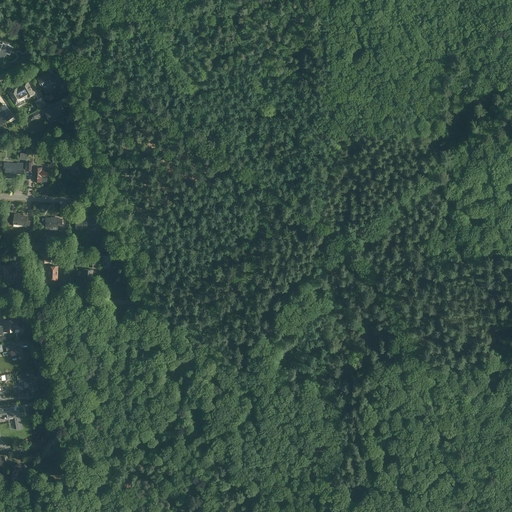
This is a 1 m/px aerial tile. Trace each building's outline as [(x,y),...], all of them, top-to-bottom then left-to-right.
[(0,58),(2,60),(5,52),(9,54),(12,47),(13,48),(13,47),(3,42),(2,44),(0,42),(0,58)] [(56,81),(53,75),(51,77),(49,73),(37,78),(41,86),(52,81),(52,83),(56,81)] [(17,88),(10,92),(16,103),(20,101),(20,99),(22,98),(23,99),(24,99),(24,98),(28,96),(34,93),(28,82),(22,86),(23,86),(18,89),(17,88)] [(43,98),(39,100),(41,103),(38,105),(40,108),(47,104),(43,98)] [(61,103),(44,112),(49,120),(59,115),(62,121),(68,118),(65,112),(61,103)] [(5,104),(1,107),(0,107),(0,111),(2,114),(0,115),(0,124),(14,115),(5,104)] [(37,111),(32,113),(32,114),(31,114),(33,119),(35,118),(40,116),(37,111)] [(73,165),(76,173),(85,171),(80,155),(68,158),(70,166),(73,165)] [(17,164),(4,162),(4,171),(5,171),(5,176),(11,176),(11,178),(15,178),(15,173),(22,174),(23,163),(17,162),(17,164)] [(34,169),(34,176),(35,176),(35,181),(42,181),(47,181),(47,177),(48,169),(47,169),(42,169),(42,167),(37,167),(37,169),(34,169)] [(14,214),(13,224),(26,225),(26,226),(30,227),(30,221),(27,220),(28,217),(21,216),(21,215),(14,214)] [(93,218),(93,215),(86,215),(86,216),(75,217),(76,229),(83,228),(82,226),(90,226),(90,228),(97,228),(96,218),(93,218)] [(43,218),(43,222),(46,222),(45,226),(47,226),(58,226),(58,225),(62,225),(62,218),(58,218),(58,217),(54,217),(54,218),(46,218),(43,218)] [(108,269),(107,277),(108,277),(108,282),(115,282),(115,277),(118,277),(118,270),(117,270),(117,267),(113,267),(114,263),(116,263),(116,257),(112,256),(112,263),(112,267),(111,269),(108,269)] [(15,283),(14,280),(19,280),(19,272),(11,272),(11,265),(4,266),(4,279),(9,279),(9,280),(10,280),(10,283),(15,283)] [(48,278),(57,279),(58,266),(47,265),(47,268),(48,268),(48,278)] [(85,281),(92,281),(93,269),(83,269),(83,272),(78,272),(78,277),(85,278),(85,281)] [(0,325),(0,334),(4,335),(4,334),(4,331),(14,331),(14,326),(18,325),(18,326),(22,326),(21,318),(3,320),(3,325),(0,325)] [(16,346),(6,348),(6,350),(10,349),(12,358),(17,357),(16,356),(17,356),(18,361),(22,360),(21,356),(22,355),(21,348),(16,349),(16,346)] [(19,382),(20,382),(20,385),(19,385),(20,394),(30,393),(29,388),(37,387),(36,380),(27,381),(26,378),(19,379),(19,382)] [(12,412),(12,407),(0,408),(0,414),(7,414),(7,418),(14,417),(17,430),(22,429),(20,416),(19,411),(12,412)]
